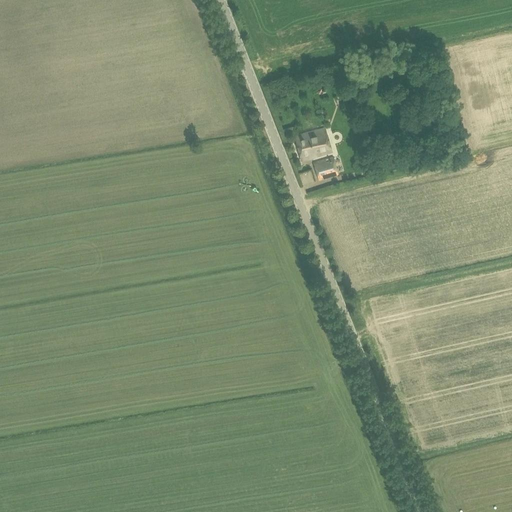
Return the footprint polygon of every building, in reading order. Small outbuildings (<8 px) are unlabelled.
[(347,78),(337,80),(339,87),(348,85),(347,78)] [(295,136),(301,160),(332,152),(325,128),(295,136)] [(406,151),(388,155),(391,170),(410,165),(406,151)] [(338,174),(337,169),(334,161),(333,156),(313,162),(319,179),(338,174)] [(306,190),(309,200),(333,192),(330,182),(306,190)]
